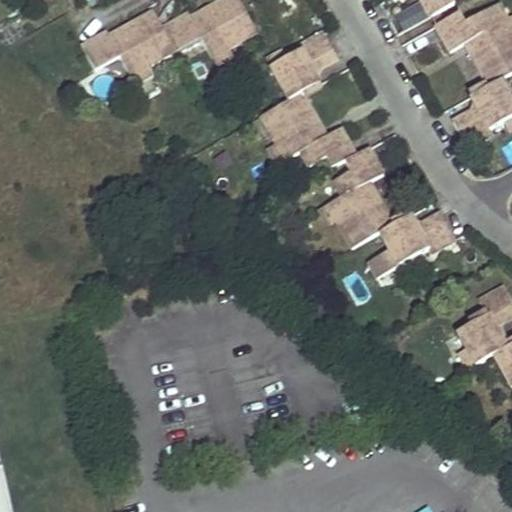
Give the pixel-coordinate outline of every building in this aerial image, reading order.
[(188,14),(163,28),(177,53),(201,40),(211,58),(228,49),(256,34),(237,0),(222,0),(189,18),(188,14)] [(420,0),(430,16),(454,4),(452,0),(420,0)] [(459,12),(435,26),(449,51),(464,45),(484,83),(468,94),(475,108),(454,120),(468,146),(493,132),(491,127),(511,116),(511,93),(503,79),(511,73),(511,29),(506,19),(498,4),(464,22),(459,12)] [(392,16),(399,33),(425,22),(418,6),(392,16)] [(106,33),(82,46),(95,69),(119,56),(131,78),(148,69),(177,53),(163,28),(154,13),(109,37),(106,33)] [(323,33),(298,46),(301,51),(288,58),(270,68),(289,101),(320,84),(315,71),(338,58),(323,33)] [(228,49),(211,58),(215,65),(232,56),(228,49)] [(284,50),(266,60),(270,68),(288,58),(284,50)] [(148,69),(131,78),(136,86),(153,76),(148,69)] [(289,101),(262,116),(277,143),(285,159),(300,150),(309,168),(325,159),(330,168),(344,162),(355,155),(340,129),(325,137),(304,98),(322,88),(320,84),(289,101)] [(277,143),(268,148),(277,163),(285,159),(277,143)] [(355,155),(344,162),(349,172),(335,181),(344,196),(328,204),(337,221),(352,248),(379,233),(412,216),(409,211),(391,221),(370,183),(384,175),(369,147),(355,155)] [(328,204),(319,209),(328,226),(337,221),(328,204)] [(439,213),(418,226),(432,249),(434,253),(454,240),(439,213)] [(412,216),(379,233),(390,252),(367,264),(376,280),(398,268),(415,258),(432,249),(418,226),(412,216)] [(415,258),(398,268),(402,275),(420,266),(415,258)] [(505,287),(479,301),(484,311),(469,322),(511,298),(505,287)] [(511,316),(511,299),(511,298),(469,322),(471,325),(457,332),(466,348),(476,365),(494,356),(511,345),(511,339),(504,344),(495,327),(511,316)] [(511,345),(494,356),(511,389),(511,388),(511,345)] [(466,348),(459,353),(467,370),(476,365),(466,348)] [(0,511),(8,511),(0,472),(0,511)]
